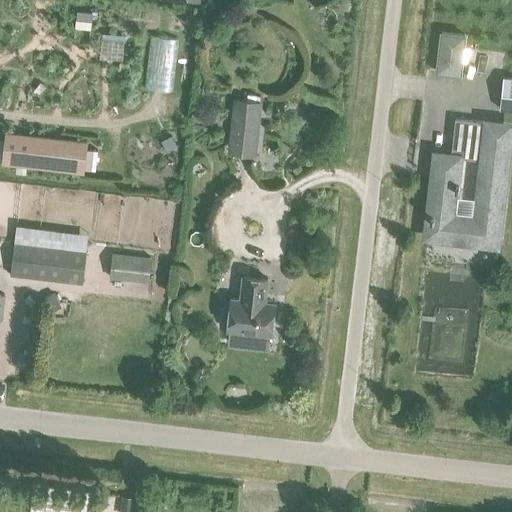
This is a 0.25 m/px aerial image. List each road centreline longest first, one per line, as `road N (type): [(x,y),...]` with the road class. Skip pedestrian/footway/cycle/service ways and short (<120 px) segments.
road 1 (residential): [(341,459),(391,0)]
road 2 (residential): [(341,459),(0,419)]
road 3 (residential): [(511,479),(341,459)]
